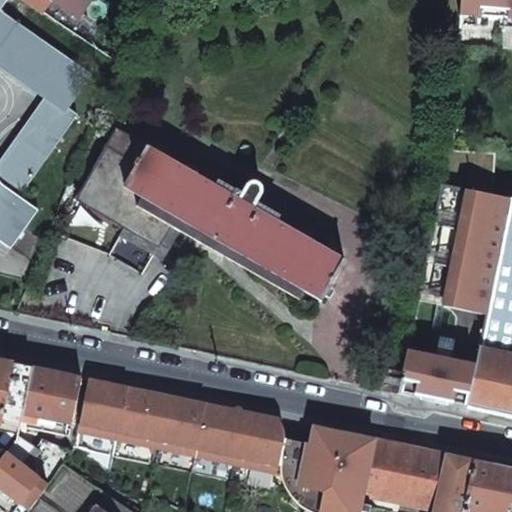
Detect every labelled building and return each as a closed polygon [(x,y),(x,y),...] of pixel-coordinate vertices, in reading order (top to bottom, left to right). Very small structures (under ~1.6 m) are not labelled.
[(0,163),(0,185),(18,199),(77,116),(68,109),(91,76),(0,12),(0,11),(8,0),(0,0),(0,68),(44,100),(0,163)] [(93,0),(27,0),(33,3),(46,12),(54,1),(80,19),(93,0)] [(511,0),(459,0),(456,46),(511,49),(511,0)] [(117,132),(78,201),(159,248),(176,219),(322,304),(344,265),(256,213),(263,202),(259,199),(261,194),(262,194),(262,192),(261,191),(260,188),(257,186),(254,185),(251,185),(249,187),(245,191),(239,189),(233,200),(117,132)] [(448,151),(441,185),(402,377),(398,397),(466,412),(509,200),(492,196),(494,154),(448,151)] [(0,240),(11,248),(36,212),(18,199),(0,185),(0,240)] [(511,200),(509,200),(466,412),(497,418),(511,421),(511,200)] [(0,362),(0,422),(20,427),(24,414),(33,370),(1,363),(0,362)] [(33,370),(24,414),(72,424),(81,380),(66,376),(33,370)] [(379,393),(398,397),(402,377),(383,374),(379,393)] [(100,384),(86,381),(83,396),(97,399),(99,394),(106,395),(108,386),(100,384)] [(76,431),(282,475),(281,474),(281,472),(283,452),(283,442),(282,432),(278,422),(273,421),(264,419),(262,429),(254,427),(253,432),(226,426),(226,421),(219,420),(221,410),(215,408),(193,404),(186,402),(183,412),(176,410),(175,415),(147,409),(149,405),(140,403),(143,393),(138,392),(108,386),(106,395),(99,394),(97,399),(83,396),(76,431)] [(175,400),(143,393),(140,403),(149,405),(147,409),(175,415),(176,410),(183,412),(186,402),(175,400)] [(235,413),(221,410),(219,420),(226,421),(226,426),(253,432),(254,427),(262,429),(264,419),(249,416),(235,413)] [(437,456),(314,430),(308,457),(283,452),(281,472),(281,474),(282,475),(283,480),(288,491),(289,492),(290,495),(292,498),(297,504),(306,510),(309,511),(357,511),(362,495),(425,508),(437,456)] [(19,437),(36,448),(37,447),(19,433),(19,437)] [(19,439),(6,454),(22,466),(36,448),(19,437),(19,439)] [(6,454),(0,462),(0,488),(29,511),(48,486),(22,466),(6,454)] [(437,456),(425,508),(433,510),(432,511),(464,511),(474,464),(456,460),(437,456)] [(511,511),(511,472),(474,464),(464,511),(511,511)] [(103,511),(134,511),(108,494),(97,507),(103,511)]
